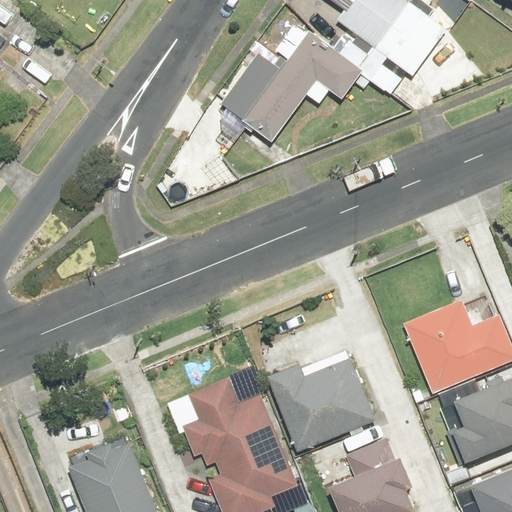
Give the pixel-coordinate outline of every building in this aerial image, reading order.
[(400,0),(347,0),(333,21),(411,77),(444,31),(400,0)] [(278,70),(254,54),(217,107),(270,144),(312,83),(337,100),(356,74),(381,91),(394,72),(340,34),(330,48),(305,31),(278,70)] [(459,303),(402,325),(430,394),(511,361),(511,356),(497,317),(469,328),(459,303)] [(296,364),(266,377),(296,450),(371,419),(344,353),(299,371),(296,364)] [(511,377),(450,403),(460,429),(448,434),(460,465),(511,443),(511,377)] [(295,486),(259,397),(237,406),(227,381),(190,396),(199,420),(180,428),(192,459),(201,455),(205,466),(215,462),(220,476),(208,481),(220,511),(264,511),(274,508),(269,496),(295,486)] [(353,477),(324,489),(333,511),(406,511),(399,492),(405,489),(380,430),(364,437),(367,446),(344,456),(353,477)] [(67,473),(82,511),(152,511),(127,448),(111,454),(108,446),(85,455),(89,464),(67,473)] [(511,511),(511,471),(467,491),(475,511),(511,511)]
